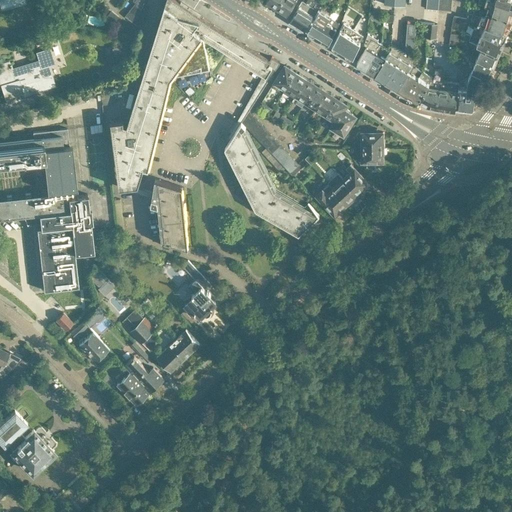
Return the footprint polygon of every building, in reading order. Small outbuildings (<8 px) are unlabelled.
[(149,168),(171,77),(210,70),(205,48),(202,46),(203,35),(264,73),(265,71),(263,69),(270,59),(211,23),(178,0),(166,0),(127,124),(124,123),(124,119),(111,120),(120,187),(132,185),(137,185),(139,185),(144,167),(149,168)] [(142,10),(132,22),(141,29),(144,12),(146,0),(134,0),(136,2),(135,4),(142,10)] [(267,0),(266,1),(277,8),(282,0),(267,0)] [(296,0),(282,0),(277,8),(287,15),(296,0)] [(303,0),(290,21),(304,30),(314,15),(310,12),(313,6),(303,0)] [(511,3),(499,0),(479,0),(479,1),(489,4),(487,11),(511,18),(511,14),(511,3)] [(507,31),(511,18),(487,11),(485,16),(476,13),(478,6),(469,3),(467,16),(479,20),(479,22),(480,22),(507,31)] [(320,10),(307,30),(308,30),(308,32),(312,35),(314,34),(318,37),(330,16),(320,10)] [(339,13),(333,10),(318,37),(321,39),(321,41),(326,44),(328,43),(329,43),(340,22),(335,19),(339,13)] [(355,25),(359,28),(361,24),(360,24),(363,15),(359,13),(354,10),(352,19),(349,24),(344,22),(332,45),(332,46),(332,48),(337,51),(339,50),(342,52),(355,31),(352,29),(355,25)] [(437,38),(438,25),(438,23),(427,22),(426,37),(437,38)] [(504,40),(507,31),(480,22),(478,28),(477,28),(504,40)] [(408,23),(406,51),(409,51),(414,52),(416,23),(408,23)] [(499,53),(504,40),(477,28),(478,28),(474,27),(471,35),(465,32),(464,37),(477,43),(499,53)] [(361,42),(363,36),(355,31),(342,52),(346,54),(346,56),(350,59),(352,58),(361,42)] [(367,68),(382,42),(378,40),(379,39),(369,33),(367,33),(367,37),(366,42),(365,44),(367,46),(357,61),(358,62),(358,64),(362,66),(364,66),(367,68)] [(128,42),(115,46),(119,62),(133,58),(128,42)] [(376,73),(391,48),(382,42),(367,68),(367,70),(371,72),(374,72),(376,73)] [(494,66),(498,55),(499,53),(477,43),(472,56),(494,66)] [(9,60),(0,62),(0,81),(6,103),(26,97),(25,95),(56,85),(50,65),(56,63),(51,47),(36,51),(38,59),(11,68),(9,60)] [(376,73),(377,74),(377,76),(380,78),(382,77),(386,79),(401,56),(397,54),(391,50),(390,50),(376,73)] [(401,56),(386,79),(398,87),(413,64),(413,63),(414,52),(409,51),(408,61),(403,57),(401,56)] [(319,214),(276,189),(245,127),(246,126),(246,125),(245,123),(243,121),(249,111),(249,110),(280,62),(272,56),(270,59),(263,69),(265,71),(264,73),(228,137),(230,139),(225,147),(226,149),(256,209),(299,234),(319,214)] [(494,66),(472,56),(467,67),(472,69),(482,74),(489,77),(494,66)] [(408,93),(423,70),(413,64),(398,87),(399,88),(399,90),(402,92),(404,91),(408,93)] [(283,92),(296,72),(293,70),(293,68),(291,67),(289,68),(285,65),(272,85),(283,92)] [(429,83),(419,100),(425,104),(430,106),(431,107),(434,108),(436,107),(437,107),(440,79),(441,80),(442,69),(441,69),(435,68),(434,76),(433,76),(431,80),(429,83)] [(480,79),(482,74),(472,69),(468,77),(467,87),(458,86),(456,107),(474,109),(476,107),(477,97),(479,98),(480,91),(478,90),(480,79)] [(429,83),(431,80),(433,76),(423,70),(408,93),(412,96),(412,98),(415,100),(417,99),(419,100),(429,83)] [(296,72),(283,92),(289,96),(288,97),(292,99),(306,78),(302,76),(302,74),(300,72),(298,73),(296,72)] [(306,78),(292,99),(296,102),(302,106),(316,85),(314,83),(313,81),(311,80),(310,80),(306,78)] [(440,79),(437,107),(450,109),(451,109),(451,108),(456,109),(456,107),(458,86),(459,82),(441,80),(440,79)] [(316,85),(302,106),(312,112),(326,91),(323,88),(322,87),(320,85),(318,86),(316,85)] [(78,99),(92,95),(89,86),(76,90),(78,99)] [(325,114),(336,97),(334,96),(334,94),(331,93),(330,93),(326,91),(312,112),(317,115),(320,111),(325,114)] [(332,128),(345,107),(346,104),(343,102),(343,100),(340,98),(339,99),(336,97),(325,114),(331,118),(328,123),(331,125),(330,126),(332,128)] [(343,135),(355,116),(351,113),(351,111),(345,107),(332,128),(343,135)] [(245,123),(254,115),(249,111),(243,121),(245,123)] [(249,128),(258,120),(254,115),(245,123),(246,125),(249,128)] [(253,133),(262,124),(258,120),(249,128),(253,133)] [(104,137),(102,124),(90,125),(91,133),(94,133),(95,136),(98,136),(98,138),(104,137)] [(257,137),(266,129),(262,124),(253,133),(257,137)] [(92,213),(91,213),(90,212),(89,212),(87,194),(74,195),(73,189),(74,189),(74,188),(67,128),(33,132),(34,138),(0,141),(0,217),(39,214),(40,227),(36,228),(38,245),(37,245),(37,246),(36,247),(36,248),(36,249),(37,249),(37,250),(38,250),(39,250),(40,261),(42,281),(43,290),(58,288),(78,286),(74,253),(93,251),(90,217),(91,217),(91,216),(92,216),(92,215),(92,214),(92,213)] [(377,132),(377,129),(363,128),(363,130),(361,130),(361,131),(359,131),(356,134),(359,138),(361,138),(361,146),(384,146),(384,139),(382,138),(382,132),(377,132)] [(261,141),(270,133),(266,129),(257,137),(261,141)] [(266,146),(275,138),(270,133),(261,141),(266,146)] [(271,151),(279,143),(275,138),(266,146),(266,147),(267,147),(271,151)] [(275,156),(284,148),(279,143),(271,151),(275,156)] [(384,154),(384,146),(361,146),(355,147),(356,157),(363,164),(377,164),(377,161),(383,161),(382,155),(384,154)] [(280,161),(289,153),(284,148),(275,156),(280,161)] [(285,166),(294,158),(289,153),(280,161),(285,166)] [(299,164),(298,163),(294,158),(285,166),(290,172),(299,164)] [(354,167),(351,164),(351,165),(349,162),(347,163),(349,166),(348,167),(351,171),(343,178),(356,193),(358,192),(360,192),(363,190),(362,188),(368,182),(354,167)] [(338,173),(328,182),(330,184),(347,202),(351,199),(353,199),(355,197),(355,195),(356,193),(343,178),(338,173)] [(137,188),(137,185),(132,185),(133,192),(153,198),(152,203),(159,205),(163,240),(190,247),(183,187),(156,179),(154,193),(137,188)] [(347,202),(330,184),(324,189),(317,195),(335,214),(341,208),(344,208),(346,206),(345,204),(347,202)] [(213,295),(208,289),(207,290),(205,288),(210,283),(188,260),(183,265),(196,279),(191,283),(192,283),(188,287),(195,294),(184,304),(187,306),(185,308),(191,315),(195,312),(196,312),(201,317),(203,315),(204,316),(205,316),(206,317),(207,317),(208,317),(209,316),(210,316),(210,315),(211,314),(212,313),(212,312),(212,311),(211,310),(211,309),(210,308),(211,307),(212,308),(213,307),(212,306),(216,302),(211,297),(213,295)] [(90,277),(101,288),(109,280),(96,267),(90,273),(92,275),(90,277)] [(166,304),(163,307),(174,318),(178,314),(170,306),(166,304)] [(136,308),(128,315),(137,324),(131,330),(150,349),(160,340),(153,332),(157,328),(146,316),(145,317),(136,308)] [(63,312),(55,319),(65,329),(73,322),(63,312)] [(107,333),(117,324),(108,314),(98,323),(107,333)] [(186,328),(178,336),(192,351),(200,344),(186,328)] [(111,348),(94,331),(79,344),(92,357),(100,358),(111,348)] [(192,351),(178,336),(157,356),(171,371),(192,351)] [(142,356),(145,353),(135,341),(131,344),(142,356)] [(0,364),(0,365),(0,373),(3,375),(1,377),(2,377),(23,358),(22,358),(18,362),(10,358),(8,356),(9,354),(2,350),(1,353),(0,352),(0,364)] [(125,364),(131,370),(150,391),(164,378),(153,367),(149,370),(135,355),(125,364)] [(131,370),(117,383),(136,404),(150,391),(131,370)] [(15,411),(11,415),(0,424),(0,441),(4,446),(7,443),(13,449),(25,438),(19,432),(28,424),(15,411)] [(34,430),(25,438),(13,449),(13,450),(12,451),(17,456),(14,458),(20,464),(22,461),(32,472),(34,470),(35,471),(36,471),(37,471),(38,471),(39,470),(40,469),(40,468),(40,467),(40,466),(39,466),(39,465),(47,458),(48,458),(49,459),(50,459),(51,459),(52,458),(52,457),(53,457),(53,456),(53,455),(53,454),(53,453),(54,452),(46,444),(49,441),(44,435),(41,438),(34,430)] [(0,497),(10,488),(0,477),(0,502),(0,497)]
